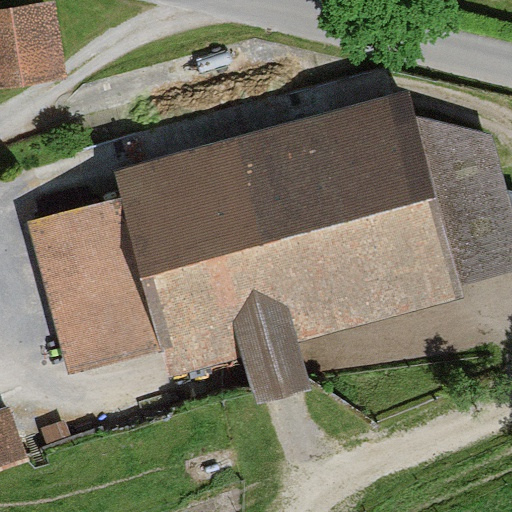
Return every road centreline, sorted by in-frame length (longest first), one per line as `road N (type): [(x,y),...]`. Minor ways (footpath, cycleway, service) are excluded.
road 1 (unclassified): [(228,0),(511,69)]
road 2 (track): [(511,382),(322,462),(289,511)]
road 3 (track): [(0,123),(113,41),(190,0)]
